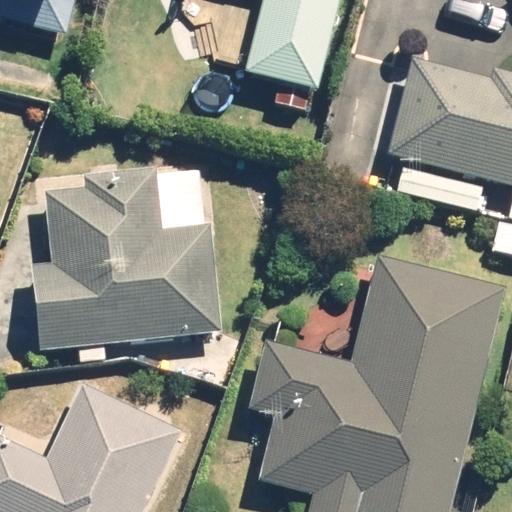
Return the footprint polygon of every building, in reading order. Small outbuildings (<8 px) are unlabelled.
[(0,0),(0,32),(55,46),(58,34),(33,29),(40,0),(0,0)] [(238,88),(311,105),(334,0),(243,0),(257,3),(238,88)] [(511,85),(407,70),(377,165),(511,199),(511,85)] [(24,276),(27,355),(209,349),(203,180),(77,184),(78,200),(41,201),(44,276),(24,276)] [(444,511),(498,296),(369,264),(342,374),(257,354),(240,425),(262,430),(247,492),(311,507),(309,511),(444,511)] [(142,511),(174,442),(71,395),(38,470),(0,452),(0,511),(142,511)]
